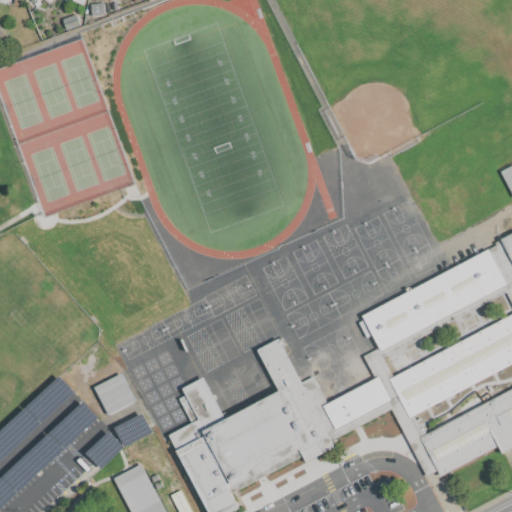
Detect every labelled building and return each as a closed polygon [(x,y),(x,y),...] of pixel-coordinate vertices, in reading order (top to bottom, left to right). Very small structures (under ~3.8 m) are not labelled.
[(511,192),(501,172),(511,165),(511,192)] [(511,233),(511,274),(508,277),(492,247),(496,245),(495,243),(511,233)] [(209,511),(169,435),(199,420),(182,388),(204,377),(226,419),(279,391),(257,350),(279,339),(301,382),(313,376),(327,403),(375,378),(364,357),(379,348),(372,334),(367,337),(359,322),(364,320),(362,316),(488,250),(506,285),(510,291),(383,358),(393,377),(389,379),(402,404),(332,441),(335,446),(305,462),(303,456),(232,493),(239,508),(231,511),(209,511)] [(511,312),(511,362),(411,417),(390,379),(511,312)] [(94,387),(121,373),(135,401),(108,414),(94,387)] [(511,448),(503,453),(499,445),(441,476),(421,437),(511,388),(511,448)] [(131,511),(114,478),(140,464),(165,511),(131,511)]
